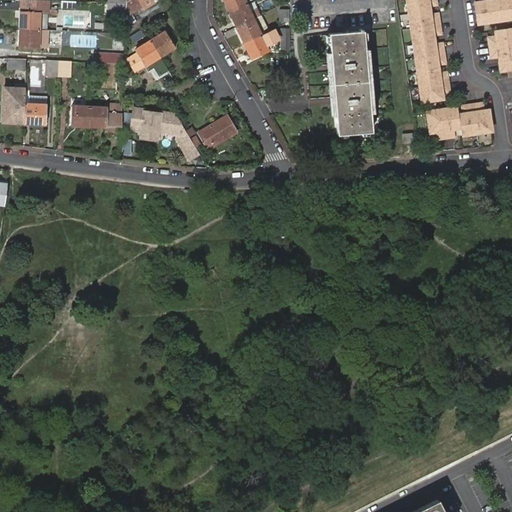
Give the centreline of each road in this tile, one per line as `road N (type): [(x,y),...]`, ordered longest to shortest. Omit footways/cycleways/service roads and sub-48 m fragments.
road 1 (residential): [(0,155),(193,181),(283,177)]
road 2 (residential): [(283,177),(503,158)]
road 3 (residential): [(200,0),(205,32),(279,156),(283,177)]
road 4 (residential): [(503,158),(495,96),(467,68),(457,0)]
